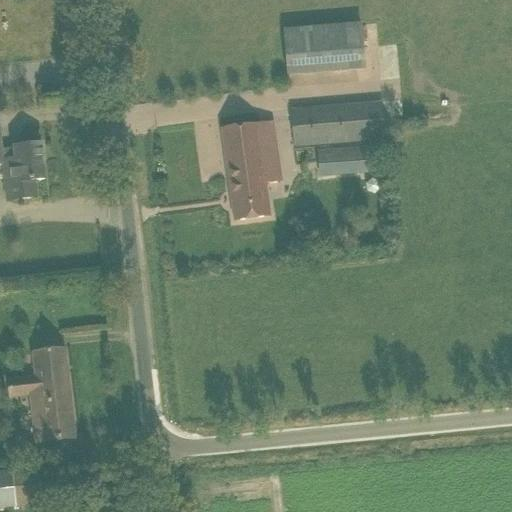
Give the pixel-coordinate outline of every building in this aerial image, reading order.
[(282,30),(287,76),(365,70),(361,24),(282,30)] [(382,102),(290,110),(293,148),(344,144),(369,142),(385,141),(382,102)] [(274,122),(221,130),(234,221),(270,216),(266,185),(283,182),(274,122)] [(0,165),(1,165),(5,201),(36,198),(34,181),(44,180),(40,145),(1,149),(0,138),(0,165)] [(375,147),(332,149),(334,171),(376,169),(375,150),(375,147)] [(75,439),(64,350),(34,354),(36,375),(8,379),(10,395),(30,393),(36,443),(75,439)] [(41,470),(0,473),(0,511),(44,507),(41,470)]
